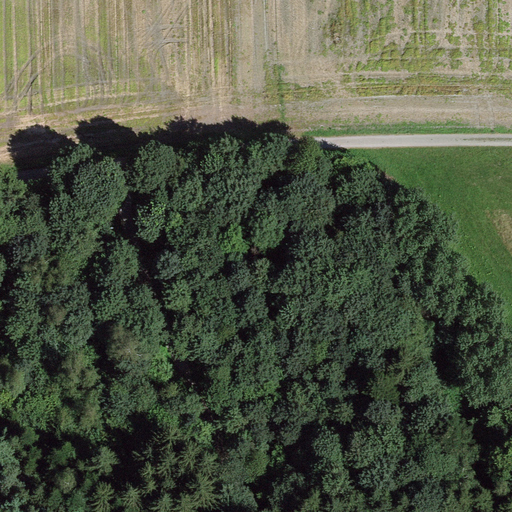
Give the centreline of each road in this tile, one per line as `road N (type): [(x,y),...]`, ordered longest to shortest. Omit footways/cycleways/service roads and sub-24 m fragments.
road 1 (track): [(0,180),(343,140),(511,135)]
road 2 (track): [(239,511),(126,228),(124,165)]
